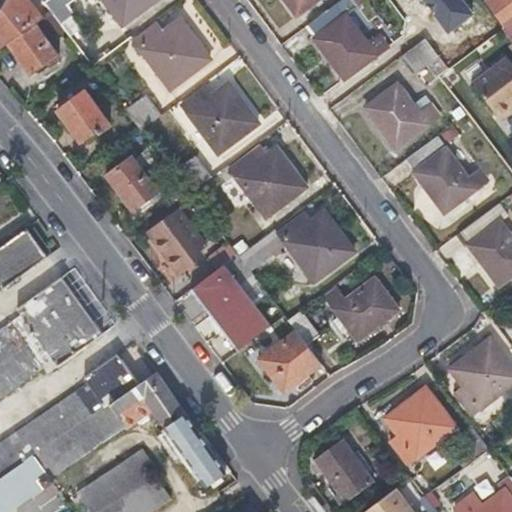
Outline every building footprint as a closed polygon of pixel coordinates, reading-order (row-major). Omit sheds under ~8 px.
[(9,0),(0,18),(0,49),(7,44),(34,26),(40,21),(24,0),(9,0)] [(50,0),(43,5),(52,17),(61,29),(75,19),(66,8),(76,0),(100,0),(122,29),(160,0),(50,0)] [(281,0),(295,17),(318,0),(281,0)] [(501,29),(511,43),(511,42),(511,0),(485,0),(484,1),(502,28),(501,29)] [(365,46),(335,5),(305,27),(314,39),(313,40),(343,80),(386,48),(378,37),(365,46)] [(425,38),(437,29),(428,18),(416,27),(425,38)] [(163,34),(156,25),(133,42),(170,92),(210,61),(179,21),(163,34)] [(59,61),(37,29),(34,26),(7,44),(30,75),(45,64),(48,68),(59,61)] [(411,75),(438,56),(438,55),(425,38),(399,57),(399,58),(411,75)] [(472,82),(498,117),(511,106),(511,59),(509,55),(472,82)] [(210,98),(204,91),(182,107),(217,155),(257,126),(227,85),(210,98)] [(417,114),(396,85),(364,109),(394,149),(438,117),(429,104),(417,114)] [(110,129),(83,93),(56,113),(80,144),(94,133),(98,137),(110,129)] [(140,131),(162,115),(147,94),(125,111),(139,130),(140,131)] [(511,106),(498,117),(502,121),(511,113),(511,106)] [(472,137),(480,130),(472,119),(464,125),(472,137)] [(405,160),(405,161),(415,173),(413,173),(442,214),(486,182),(478,171),(465,178),(434,138),(405,160)] [(275,149),(258,162),(252,154),(229,171),(266,220),(306,190),(275,149)] [(154,188),(132,158),(106,177),(132,213),(163,190),(159,185),(154,188)] [(170,194),(176,201),(188,193),(182,186),(170,194)] [(198,206),(189,195),(188,193),(176,201),(183,210),(188,206),(192,211),(198,206)] [(497,205),(460,233),(469,245),(466,247),(497,288),(511,276),(511,242),(498,223),(506,218),(497,205)] [(204,247),(178,213),(149,234),(179,274),(195,263),(191,257),(204,247)] [(306,226),(299,218),(276,234),(313,284),(353,254),(323,214),(306,226)] [(46,258),(25,229),(0,247),(0,287),(2,290),(46,258)] [(222,266),(236,256),(227,244),(206,261),(214,272),(222,266)] [(214,272),(191,290),(236,352),(269,327),(222,266),(214,272)] [(0,331),(0,397),(52,361),(57,367),(101,335),(60,279),(17,310),(21,316),(0,331)] [(374,280),(344,302),(335,290),(324,298),(356,343),(397,312),(374,280)] [(320,337),(300,311),(286,322),(295,333),(306,347),(320,337)] [(282,393),(320,365),(306,347),(295,333),(258,361),(282,393)] [(470,417),(511,385),(511,371),(487,339),(449,370),(461,388),(452,394),(470,417)] [(0,480),(34,457),(138,385),(116,355),(82,379),(87,385),(0,444),(0,480)] [(212,499),(237,482),(202,436),(199,438),(155,374),(138,385),(34,457),(50,479),(125,428),(127,430),(146,416),(149,420),(155,417),(161,425),(154,429),(160,440),(168,435),(200,481),(192,487),(199,497),(202,495),(205,499),(211,495),(212,499)] [(455,429),(424,388),(384,418),(397,437),(389,443),(405,466),(455,429)] [(457,435),(475,460),(489,450),(470,425),(457,435)] [(373,484),(341,440),(314,460),(345,504),(373,484)] [(158,473),(142,450),(77,494),(89,511),(150,511),(169,499),(153,476),(158,473)] [(52,482),(50,479),(34,457),(0,480),(0,511),(5,511),(41,487),(43,489),(52,482)] [(409,478),(400,485),(419,510),(428,503),(409,478)] [(511,511),(511,481),(511,480),(510,479),(499,486),(503,491),(474,511),(465,500),(454,508),(456,511),(511,511)] [(411,511),(396,492),(368,511),(411,511)] [(65,511),(56,497),(30,511),(65,511)]
